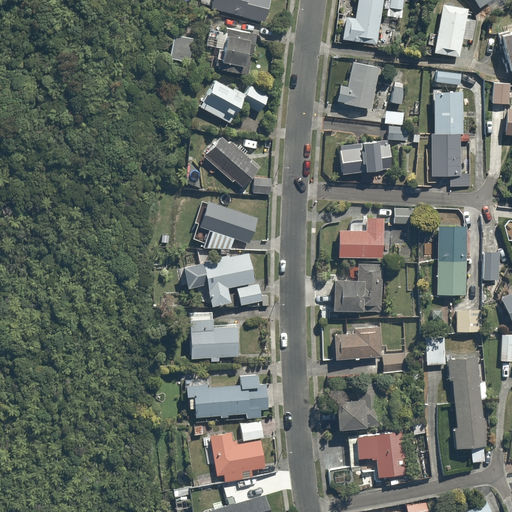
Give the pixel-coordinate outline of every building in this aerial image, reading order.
[(211,0),(210,6),(264,21),(270,0),(211,0)] [(376,46),(384,0),(360,0),(357,17),(345,15),(340,39),(376,46)] [(406,0),(390,0),(390,7),(405,10),(406,0)] [(473,0),(477,6),(473,9),(480,20),(511,1),(511,0),(473,0)] [(468,7),(442,2),(434,53),(459,57),(462,40),(473,41),(477,20),(466,18),(468,7)] [(211,21),(205,44),(217,48),(212,67),(248,77),(260,34),(211,21)] [(196,39),(176,33),(168,60),(187,66),(196,39)] [(506,74),(511,72),(511,35),(498,39),(506,74)] [(372,110),(383,65),(354,58),(349,78),(343,77),(337,101),(372,110)] [(464,72),(437,69),(435,83),(463,86),(464,72)] [(271,94),(251,83),(244,95),(214,78),(198,106),(230,125),(244,100),(262,110),(271,94)] [(509,82),(493,82),(492,104),(508,104),(509,82)] [(401,86),(394,85),(391,103),(398,104),(401,86)] [(433,132),(463,132),(462,91),(433,91),(433,132)] [(405,112),(386,111),(386,124),(404,125),(405,112)] [(409,127),(389,126),(388,139),(408,140),(409,127)] [(463,132),(433,132),(429,132),(429,175),(452,175),(453,185),(472,185),(472,165),(463,165),(463,142),(470,142),(469,132),(463,132)] [(257,166),(221,137),(205,157),(240,186),(257,166)] [(392,142),(341,143),(342,173),(392,173),(392,142)] [(268,178),(254,178),(254,193),(268,194),(268,178)] [(259,219),(201,199),(189,238),(203,242),(202,247),(230,250),(235,235),(252,240),(259,219)] [(417,208),(396,205),(393,223),(415,226),(417,208)] [(338,232),(337,255),(385,257),(386,219),(365,218),(365,230),(358,230),(358,219),(350,219),(350,232),(338,232)] [(466,225),(439,225),(438,295),(465,295),(466,225)] [(249,250),(184,266),(190,291),(209,287),(214,306),(233,302),(231,293),(239,291),(242,307),(265,302),(259,279),(256,280),(249,250)] [(498,251),(483,251),(482,277),(497,278),(498,251)] [(333,279),(333,311),(382,312),(383,263),(361,263),(360,280),(333,279)] [(511,291),(500,295),(508,322),(511,320),(511,291)] [(479,297),(455,297),(456,331),(480,331),(479,297)] [(214,310),(190,311),(193,360),(237,357),(234,322),(215,323),(214,310)] [(381,357),(379,321),(348,322),(348,334),(337,335),(338,359),(381,357)] [(511,334),(511,333),(503,333),(500,362),(510,362),(511,334)] [(444,336),(425,337),(427,364),(446,363),(444,336)] [(403,352),(385,353),(385,367),(403,367),(403,352)] [(486,380),(479,380),(477,355),(447,358),(456,448),(467,447),(469,459),(483,458),(482,445),(486,445),(481,401),(488,400),(486,380)] [(260,370),(238,373),(239,382),(212,384),(210,371),(181,374),(182,387),(186,387),(188,408),(196,408),(197,416),(245,411),(246,418),(270,415),(267,379),(261,379),(260,370)] [(340,400),(341,426),(384,424),(383,412),(395,412),(394,381),(358,382),(359,399),(340,400)] [(268,418),(239,422),(240,429),(209,433),(215,475),(224,474),(225,480),(263,475),(259,440),(270,438),(268,418)] [(403,429),(355,434),(357,461),(378,459),(380,479),(407,476),(403,429)] [(271,511),(267,493),(208,507),(209,511),(271,511)] [(426,511),(424,499),(404,503),(405,511),(426,511)] [(495,511),(491,499),(459,511),(495,511)]
